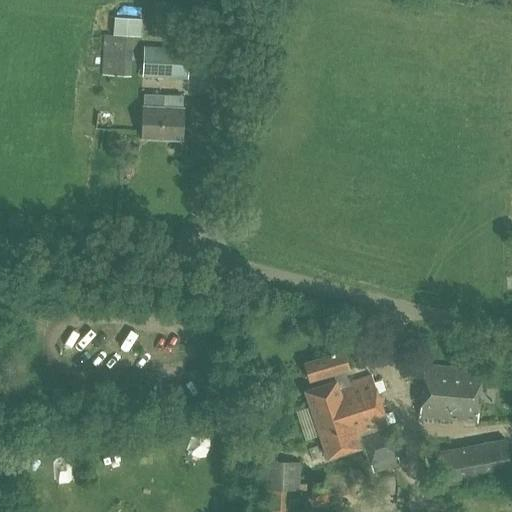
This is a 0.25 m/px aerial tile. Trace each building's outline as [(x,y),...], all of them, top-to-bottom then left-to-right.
[(142,37),(143,18),(114,16),(113,35),(103,35),(102,76),(131,77),(132,37),(142,37)] [(187,79),(188,48),(143,46),(142,77),(187,79)] [(183,109),(183,96),(143,94),(143,107),(141,138),(183,140),(184,109),(183,109)] [(348,383),(343,369),(348,368),(343,351),(305,363),(310,379),(324,375),(327,383),(305,390),(326,458),(364,446),(372,473),(399,464),(371,376),(348,383)] [(477,422),(481,370),(424,365),(419,417),(477,422)] [(441,487),(511,473),(511,468),(506,439),(435,452),(441,487)] [(300,491),(301,462),(257,460),(256,488),(264,488),(263,511),(285,511),(286,490),(300,491)] [(326,486),(306,492),(310,507),(330,502),(326,486)]
